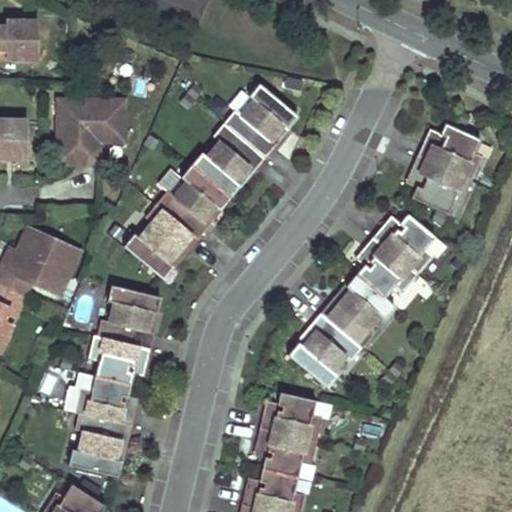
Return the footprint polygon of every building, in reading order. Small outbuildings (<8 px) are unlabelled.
[(0,49),(5,50),(5,57),(5,60),(36,60),(36,21),(6,21),(6,25),(0,25),(0,49)] [(234,109),(224,122),(266,157),(279,140),(273,135),(283,124),(287,127),(298,115),(294,112),(258,83),(248,95),(254,99),(241,115),(234,109)] [(101,100),(57,100),(57,164),(90,164),(90,135),(98,135),(98,139),(99,139),(125,139),(125,104),(101,104),(101,100)] [(0,158),(25,159),(25,120),(0,119),(0,158)] [(266,157),(224,122),(213,135),(219,141),(207,156),(201,151),(191,164),(230,196),(240,184),(236,180),(245,168),(251,173),(266,157)] [(429,135),(419,155),(473,181),(484,157),(476,154),(483,140),(453,126),(446,123),(441,135),(446,137),(444,142),(429,135)] [(287,127),(283,124),(273,135),(279,140),(289,129),(287,127)] [(441,135),(431,130),(429,135),(444,142),(446,137),(441,135)] [(98,135),(90,135),(90,164),(99,164),(99,139),(98,139),(98,135)] [(473,181),(419,155),(410,177),(425,184),(423,188),(417,186),(412,197),(448,214),(455,201),(462,204),(473,181)] [(230,196),(191,164),(180,176),(186,181),(173,196),(167,190),(156,203),(198,238),(211,222),(205,217),(215,205),(219,209),(230,196)] [(245,168),(236,180),(240,184),(242,185),(251,173),(245,168)] [(425,184),(410,177),(407,181),(417,186),(423,188),(425,184)] [(198,238),(156,203),(145,217),(152,222),(139,237),(134,233),(123,245),(162,278),(173,265),(168,261),(178,250),(184,255),(198,238)] [(219,209),(215,205),(205,217),(211,222),(221,210),(219,209)] [(388,221),(374,237),(419,274),(434,256),(426,249),(436,238),(409,214),(400,224),(404,227),(401,231),(388,221)] [(400,224),(391,217),(388,221),(401,231),(404,227),(400,224)] [(0,285),(22,296),(29,283),(51,294),(61,274),(68,278),(80,252),(27,227),(17,249),(7,271),(0,268),(0,285)] [(366,264),(358,274),(385,298),(395,286),(403,293),(419,274),(374,237),(361,254),(373,264),(370,268),(366,264)] [(0,268),(7,271),(17,249),(10,246),(0,267),(0,268)] [(178,250),(168,261),(173,265),(174,267),(184,255),(178,250)] [(373,264),(361,254),(357,258),(366,264),(370,268),(373,264)] [(61,274),(51,294),(59,297),(68,278),(61,274)] [(336,297),(321,313),(363,349),(374,335),(368,330),(381,315),(386,319),(396,307),(385,298),(358,274),(347,287),(352,291),(342,302),(336,297)] [(0,348),(11,326),(9,325),(2,321),(8,309),(15,312),(22,296),(0,285),(0,348)] [(102,320),(98,336),(151,349),(155,328),(148,326),(151,311),(157,313),(161,297),(149,294),(111,285),(108,301),(114,302),(110,322),(102,320)] [(347,287),(345,285),(336,297),(342,302),(352,291),(347,287)] [(8,309),(2,321),(9,325),(15,312),(8,309)] [(157,313),(151,311),(148,326),(155,328),(159,313),(157,313)] [(300,343),(289,355),(328,388),(339,375),(333,371),(346,356),(352,361),(363,349),(321,313),(308,330),(314,335),(304,347),(300,343)] [(308,330),(298,342),(300,343),(304,347),(314,335),(308,330)] [(98,336),(94,335),(89,359),(99,361),(95,376),(131,385),(134,372),(128,371),(130,366),(146,370),(151,349),(98,336)] [(146,370),(130,366),(128,371),(134,372),(144,375),(146,370)] [(82,389),(76,412),(80,413),(132,425),(138,405),(121,401),(123,396),(128,397),(131,385),(95,376),(92,391),(82,389)] [(315,401),(280,393),(277,405),(282,407),(281,412),(265,408),(260,429),(317,442),(322,419),(312,416),(315,401)] [(123,396),(121,401),(138,405),(139,399),(128,397),(123,396)] [(277,405),(266,403),(265,408),(281,412),(282,407),(277,405)] [(132,425),(80,413),(76,429),(84,431),(80,451),(73,449),(69,465),(111,475),(119,477),(122,461),(116,459),(120,444),(128,446),(132,425)] [(265,457),(262,470),(298,478),(301,463),(311,466),(317,442),(260,429),(255,450),(271,453),(270,459),(265,457)] [(124,461),(128,446),(120,444),(116,459),(122,461),(124,461)] [(271,453),(255,450),(254,455),(265,457),(270,459),(271,453)] [(247,485),(242,505),(270,511),(300,511),(304,495),(294,493),(298,478),(262,470),(259,482),(264,483),(263,488),(247,485)] [(259,482),(248,479),(247,485),(263,488),(264,483),(259,482)] [(60,495),(49,511),(106,511),(109,508),(104,505),(75,487),(67,500),(60,495)]
